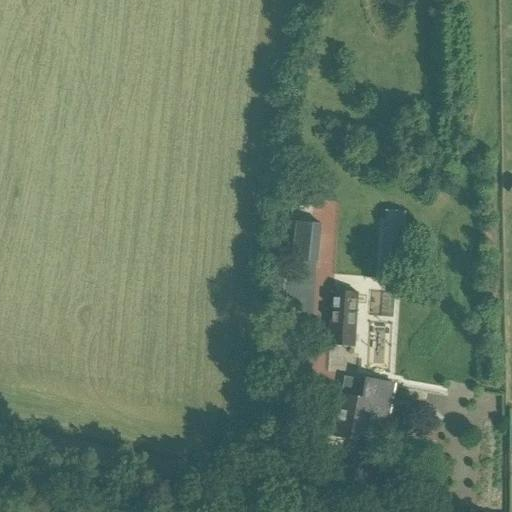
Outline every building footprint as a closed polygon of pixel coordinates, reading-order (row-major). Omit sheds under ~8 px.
[(299,76),(316,77),(317,52),(299,51),(299,76)] [(358,146),(359,179),(392,179),(390,103),(366,103),(367,146),(358,146)] [(349,242),(351,232),(340,230),(343,214),(353,216),(356,196),(340,193),(333,240),(349,242)] [(290,222),(315,223),(315,198),(290,197),(290,222)] [(299,223),(294,263),(318,266),(323,226),(299,223)] [(388,228),(383,281),(399,282),(404,230),(388,228)] [(334,293),(330,347),(354,349),(358,295),(334,293)] [(339,397),(332,437),(356,441),(357,432),(385,438),(395,387),(366,382),(362,402),(339,397)]
